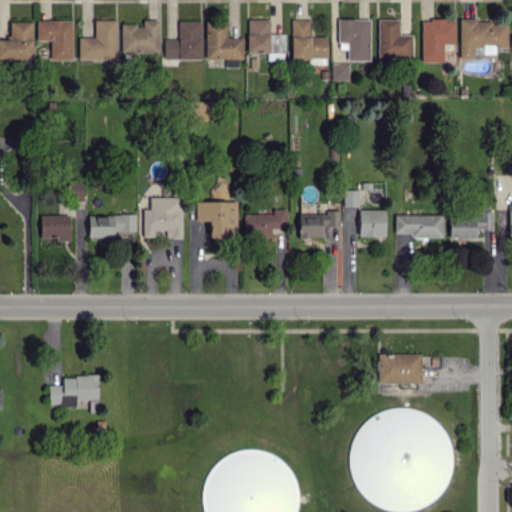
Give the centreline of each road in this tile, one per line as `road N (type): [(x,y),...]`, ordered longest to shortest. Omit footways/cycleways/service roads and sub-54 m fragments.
road 1 (tertiary): [(0,307),(511,305)]
road 2 (residential): [(493,306),(490,511)]
